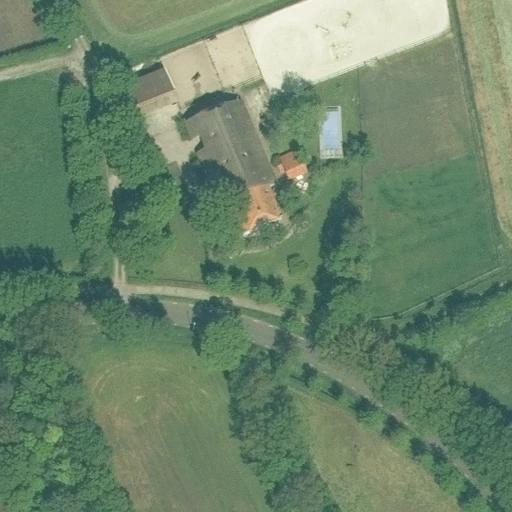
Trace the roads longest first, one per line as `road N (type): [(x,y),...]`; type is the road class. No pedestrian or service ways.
road 1 (tertiary): [(0,323),(164,314),(282,341),(390,398),(509,511)]
road 2 (track): [(117,289),(94,79),(52,0)]
